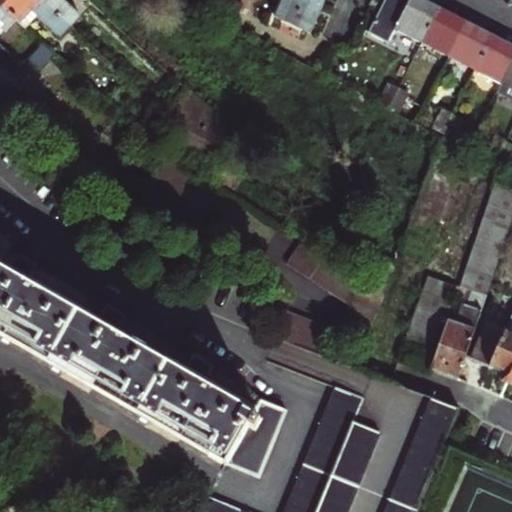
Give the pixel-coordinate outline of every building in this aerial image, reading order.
[(0,0),(0,5),(17,22),(20,24),(31,12),(60,38),(69,27),(39,0),(0,0)] [(39,0),(69,27),(79,16),(60,0),(39,0)] [(241,10),(219,0),(213,0),(208,14),(233,27),(241,10)] [(321,5),(308,0),(283,0),(275,18),(308,32),(313,22),(321,5)] [(383,0),(367,32),(389,42),(395,29),(421,42),(438,10),(419,0),(383,0)] [(17,22),(0,5),(0,24),(2,23),(6,27),(2,32),(6,34),(17,22)] [(448,57),(465,24),(452,17),(438,10),(421,42),(448,57)] [(448,57),(475,70),(491,37),(478,30),(465,24),(448,57)] [(491,37),(475,70),(501,84),(511,62),(511,48),(504,44),(491,37)] [(43,45),(28,62),(38,71),(53,54),(43,45)] [(0,86),(13,99),(22,88),(0,68),(0,48),(1,47),(0,46),(0,86)] [(511,62),(501,84),(495,96),(511,104),(511,62)] [(398,90),(389,85),(380,102),(390,107),(398,90)] [(182,87),(159,151),(187,168),(217,188),(236,157),(212,141),(225,125),(182,87)] [(400,112),(408,95),(398,90),(390,107),(400,112)] [(451,116),(441,111),(433,129),(442,133),(451,116)] [(451,116),(442,133),(452,138),(461,121),(451,116)] [(485,155),(495,160),(504,142),(495,138),(485,155)] [(464,154),(439,140),(401,247),(426,257),(464,154)] [(511,153),(511,146),(504,142),(495,160),(505,166),(511,153)] [(187,168),(159,151),(137,212),(167,224),(187,168)] [(511,181),(497,177),(459,289),(470,293),(484,298),(511,213),(511,181)] [(349,307),(359,279),(302,243),(286,266),(349,307)] [(15,254),(8,268),(26,278),(34,264),(24,259),(15,254)] [(365,342),(393,265),(368,257),(359,279),(349,307),(339,335),(338,338),(363,348),(365,342)] [(0,334),(225,463),(261,477),(288,410),(262,399),(257,410),(194,374),(175,364),(108,325),(90,315),(26,278),(8,268),(0,263),(0,334)] [(428,279),(398,360),(412,365),(423,369),(453,287),(428,279)] [(457,381),(484,298),(470,293),(465,307),(460,305),(454,324),(446,322),(429,371),(446,377),(457,381)] [(98,301),(90,315),(108,325),(116,311),(106,306),(98,301)] [(339,335),(286,313),(276,338),(329,360),(338,338),(339,335)] [(511,317),(505,332),(485,323),(469,360),(486,367),(502,374),(500,380),(504,382),(511,364),(511,317)] [(183,350),(175,364),(194,374),(202,360),(193,355),(183,350)] [(417,511),(459,410),(345,366),(285,511),(246,511),(209,497),(202,511),(417,511)]
